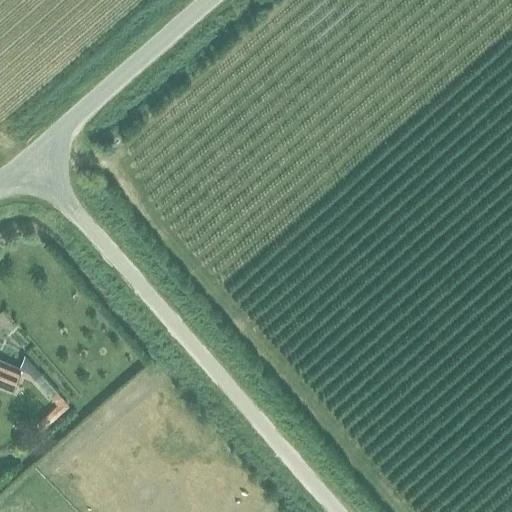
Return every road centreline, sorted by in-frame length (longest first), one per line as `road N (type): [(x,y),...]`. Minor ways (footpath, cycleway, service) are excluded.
road 1 (unclassified): [(338,511),(28,157)]
road 2 (unclassified): [(28,157),(218,0)]
